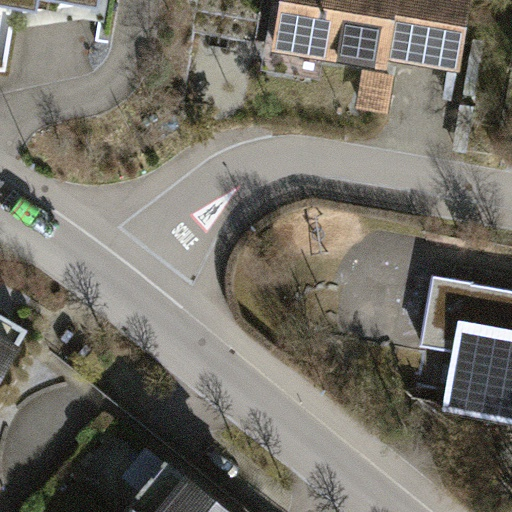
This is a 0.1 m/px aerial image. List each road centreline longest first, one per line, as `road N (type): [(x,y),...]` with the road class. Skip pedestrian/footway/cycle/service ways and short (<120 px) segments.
road 1 (residential): [(115,287),(233,179),(274,166),(313,162),(511,198)]
road 2 (residential): [(387,511),(115,287)]
road 3 (residential): [(115,287),(0,210)]
